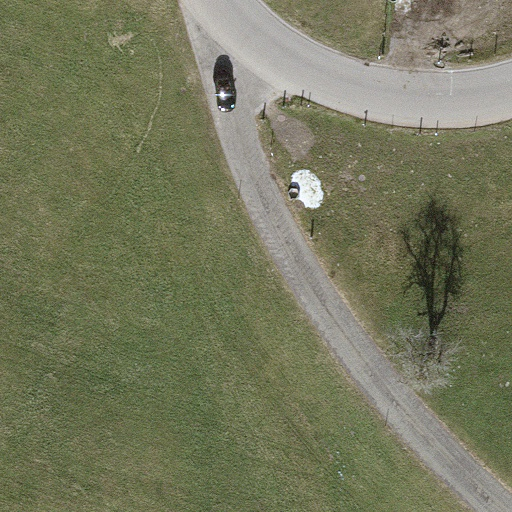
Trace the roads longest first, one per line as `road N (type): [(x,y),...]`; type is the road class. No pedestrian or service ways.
road 1 (unclassified): [(221,6),(242,167),(341,344),(487,511)]
road 2 (tertiary): [(511,102),(412,109),(303,70),(221,6)]
